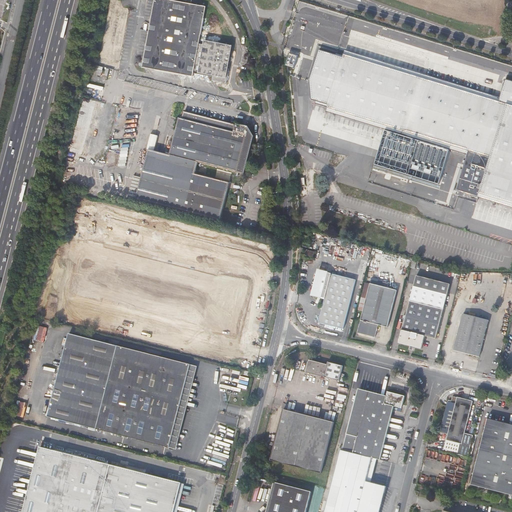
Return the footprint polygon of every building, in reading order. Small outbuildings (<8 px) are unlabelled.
[(201,38),(205,40),(206,35),(201,34),(207,5),(192,3),(192,0),(186,0),(187,1),(178,0),(155,0),(142,66),(193,76),(194,72),(213,76),(212,80),(227,83),(230,68),(228,68),(227,68),(231,49),(205,44),(200,43),(201,38)] [(233,45),(205,40),(205,44),(231,49),(227,68),(228,68),(233,45)] [(480,198),(480,197),(481,194),(511,203),(511,81),(508,80),(502,100),(501,103),(347,55),(346,56),(345,59),(338,57),(322,51),(313,80),(314,99),(319,100),(331,104),(330,106),(330,108),(471,152),(470,154),(465,171),(461,184),(459,191),(462,192),(461,196),(458,196),(456,201),(467,205),(470,194),(480,198)] [(347,52),(347,55),(501,103),(502,100),(347,52)] [(298,57),(289,54),(285,67),(294,70),(298,57)] [(82,142),(85,143),(94,106),(83,104),(73,144),(81,146),(82,142)] [(329,110),(470,154),(471,152),(330,108),(329,110)] [(229,183),(194,173),(197,162),(243,173),(252,138),(252,137),(253,137),(247,128),(247,129),(245,126),(243,125),(240,127),(240,126),(240,124),(237,123),(236,124),(184,111),(182,118),(180,118),(170,154),(149,149),(135,198),(219,220),(229,183)] [(151,133),(148,148),(155,150),(158,135),(151,133)] [(511,203),(481,194),(480,197),(511,206),(511,203)] [(258,264),(247,256),(117,225),(96,308),(228,340),(242,335),(258,264)] [(357,280),(320,270),(313,295),(326,298),(319,323),(344,329),(357,280)] [(376,337),(379,325),(388,327),(398,290),(388,288),(389,283),(372,279),(358,332),(376,337)] [(447,295),(413,286),(399,342),(422,348),(425,336),(436,339),(447,295)] [(463,313),(457,335),(483,342),(488,320),(463,313)] [(36,340),(44,342),(48,328),(40,325),(36,340)] [(169,449),(190,365),(69,334),(47,418),(169,449)] [(483,342),(457,335),(454,350),(479,356),(483,342)] [(340,382),(344,367),(328,362),(327,365),(309,360),(306,373),(340,382)] [(198,366),(190,365),(169,449),(176,451),(198,366)] [(388,392),(387,399),(358,392),(343,451),(341,450),(331,489),(382,502),(386,487),(370,483),(367,482),(373,458),(377,459),(379,460),(393,406),(399,408),(402,396),(388,392)] [(447,435),(446,440),(444,449),(457,453),(456,454),(467,457),(472,435),(464,433),(473,401),(452,395),(451,400),(448,399),(440,432),(448,434),(447,435)] [(25,410),(27,402),(21,401),(20,408),(18,408),(17,415),(23,416),(25,409),(25,410)] [(336,424),(284,410),(271,461),(323,475),(336,424)] [(511,425),(488,419),(471,485),(511,495),(511,425)] [(173,511),(182,482),(40,444),(22,511),(173,511)] [(367,482),(370,483),(377,459),(373,458),(367,482)] [(453,489),(452,493),(459,495),(468,460),(461,458),(455,481),(454,481),(453,485),(451,484),(450,488),(453,489)] [(306,511),(311,492),(274,482),(266,511),(306,511)] [(445,490),(445,492),(448,492),(450,486),(439,483),(438,489),(445,490)] [(331,489),(324,511),(379,511),(382,502),(331,489)]
